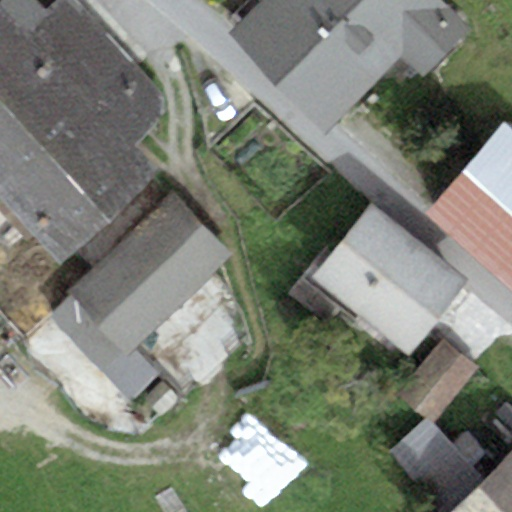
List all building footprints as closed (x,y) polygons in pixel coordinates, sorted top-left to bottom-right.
[(0,199),(60,264),(156,176),(130,148),(173,110),(71,0),(64,0),(47,16),(32,0),(7,0),(0,7),(0,199)] [(264,0),(225,38),(274,87),(361,0),(264,0)] [(438,0),(361,0),(274,87),(324,137),(404,58),(423,77),(469,31),(450,12),(438,0)] [(511,291),(511,136),(499,126),(423,215),(511,291)] [(135,350),(231,256),(168,193),(66,293),(71,297),(49,317),(132,404),(160,377),(135,350)] [(371,203),(311,278),(410,356),(470,281),(371,203)] [(433,425),(479,368),(445,340),(398,397),(426,419),(433,425)] [(450,511),(483,481),(433,425),(426,419),(391,452),(435,511),(450,511)] [(450,511),(511,511),(511,453),(483,481),(450,511)]
